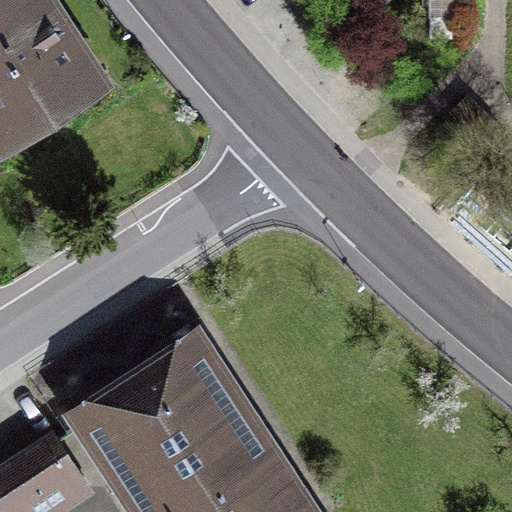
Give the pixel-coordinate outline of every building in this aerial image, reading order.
[(89,86),(33,0),(0,0),(0,118),(11,136),(89,86)] [(451,22),(436,22),(437,36),(451,37),(451,22)] [(511,137),(468,94),(450,111),(500,161),(511,148),(511,137)] [(99,409),(139,469),(223,414),(184,354),(99,409)] [(139,469),(166,511),(257,511),(279,498),(223,414),(139,469)] [(35,511),(79,484),(52,441),(0,474),(0,486),(17,511),(35,511)] [(287,511),(279,498),(257,511),(287,511)]
